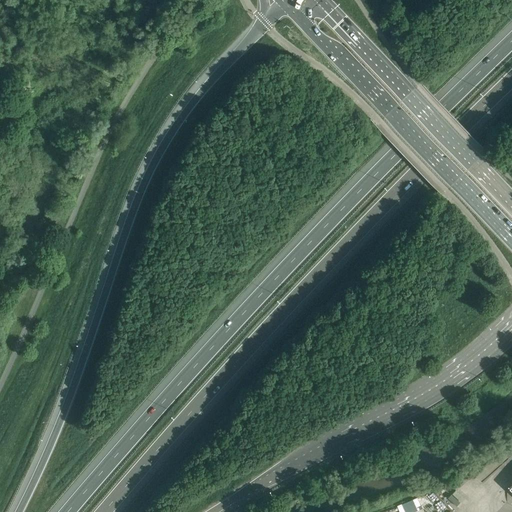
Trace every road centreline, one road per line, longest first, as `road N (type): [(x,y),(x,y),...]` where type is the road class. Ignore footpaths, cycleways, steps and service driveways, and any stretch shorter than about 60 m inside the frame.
road 1 (motorway): [(511,43),(229,329),(70,511)]
road 2 (motorway): [(106,511),(343,248),(511,84)]
road 3 (motorway): [(281,7),(185,111),(147,174),(71,389),(16,511)]
road 4 (motorway): [(215,511),(413,403),(511,328)]
road 5 (secondary): [(281,7),(511,241)]
road 6 (secondary): [(511,199),(322,0)]
